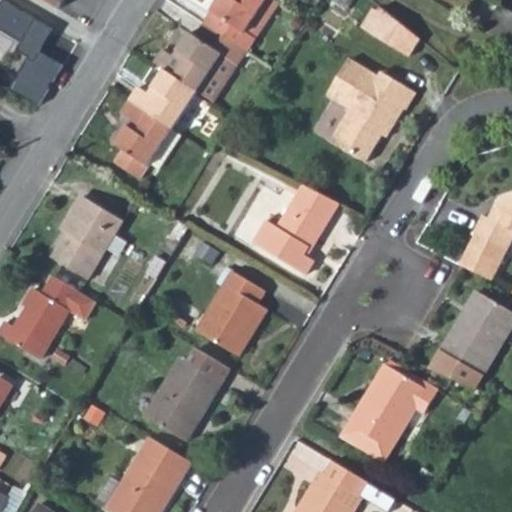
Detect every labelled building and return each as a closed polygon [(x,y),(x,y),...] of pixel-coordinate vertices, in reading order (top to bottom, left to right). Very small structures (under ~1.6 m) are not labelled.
[(35,58),(15,91),(39,106),(64,65),(42,52),(55,30),(4,0),(3,0),(0,5),(0,23),(26,39),(20,49),(35,58)] [(44,0),(58,8),(63,0),(44,0)] [(251,34),(272,0),(215,0),(201,22),(203,24),(247,52),(256,37),(251,34)] [(279,1),(277,0),(272,0),(251,34),(256,37),(279,1)] [(423,37),(384,5),(369,29),(412,55),(423,37)] [(511,15),(500,9),(485,35),(511,51),(511,15)] [(247,52),(203,24),(196,36),(189,32),(173,57),(161,50),(153,62),(166,70),(201,92),(215,101),(238,66),(247,52)] [(382,73),(353,56),(331,93),(353,106),(335,138),(370,159),(380,141),(387,130),(393,134),(408,107),(411,108),(422,90),(386,68),(382,73)] [(201,92),(166,70),(151,95),(141,89),(131,104),(176,132),(201,92)] [(176,132),(131,104),(123,117),(133,123),(119,146),(129,152),(120,166),(147,182),(156,167),(165,173),(187,139),(176,132)] [(393,134),(387,130),(380,141),(385,145),(393,134)] [(350,205),(311,185),(279,239),(270,233),(262,246),(317,279),(325,265),(317,261),(350,205)] [(511,198),(502,201),(493,217),(487,215),(478,231),(481,232),(464,263),(468,265),(495,279),(511,249),(511,247),(511,198)] [(120,224),(84,202),(53,252),(89,273),(120,224)] [(96,303),(54,278),(43,296),(34,291),(24,308),(32,313),(29,318),(24,315),(16,330),(6,324),(0,333),(0,336),(40,361),(62,324),(60,322),(66,311),(85,322),(96,303)] [(274,301),(239,280),(209,330),(245,350),(274,301)] [(449,346),(436,368),(477,385),(511,326),(511,314),(481,295),(449,346)] [(233,369),(198,348),(158,416),(192,437),(233,369)] [(439,398),(391,369),(360,422),(399,444),(419,411),(428,416),(439,398)] [(0,409),(11,392),(0,384),(0,409)] [(360,422),(350,438),(389,461),(399,444),(360,422)] [(165,511),(196,461),(160,440),(119,509),(124,511),(165,511)] [(341,462),(331,478),(363,498),(373,482),(341,462)] [(331,478),(328,476),(306,511),(359,511),(367,500),(363,498),(331,478)]
